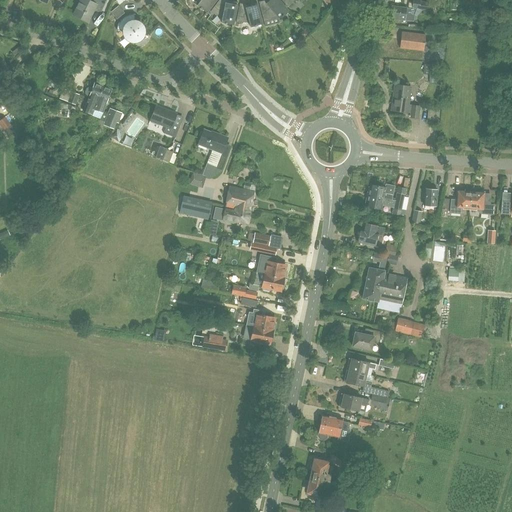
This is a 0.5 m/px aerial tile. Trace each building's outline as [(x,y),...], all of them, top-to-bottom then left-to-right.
[(101,11),(106,0),(90,0),(90,1),(87,0),(81,0),(74,15),(88,22),(95,8),(101,11)] [(198,0),(199,2),(197,5),(200,8),(200,9),(201,10),(202,9),(207,13),(216,0),(198,0)] [(219,0),(211,12),(216,16),(217,15),(222,19),(221,23),(225,23),(225,24),(227,25),(227,24),(234,25),(238,3),(230,1),(228,1),(227,0),(226,0),(219,0)] [(259,3),(264,20),(270,19),(270,18),(276,16),(279,19),(282,16),(283,17),(284,16),(283,15),(288,11),(279,0),(266,0),(265,1),(259,2),(259,3)] [(424,16),(424,10),(432,11),(433,3),(414,0),(413,8),(392,6),(391,18),(413,21),(414,14),(416,15),(424,16)] [(240,4),(236,22),(243,24),(243,22),(249,24),(250,27),(254,26),(255,27),(256,27),(256,26),(263,24),(257,3),(257,2),(249,4),(247,5),(246,5),(240,4)] [(118,6),(112,11),(117,17),(123,12),(118,6)] [(118,29),(123,30),(123,31),(123,32),(123,33),(124,34),(124,35),(124,36),(125,37),(126,38),(126,39),(128,40),(129,41),(131,42),(132,42),(133,42),(135,42),(136,42),(138,41),(140,40),(141,40),(141,39),(142,38),(143,37),(143,36),(144,36),(144,35),(144,34),(145,33),(145,32),(145,31),(145,30),(144,29),(144,28),(144,27),(143,27),(143,26),(142,25),(142,24),(141,24),(141,23),(140,23),(139,22),(138,22),(136,21),(135,21),(134,16),(135,16),(135,15),(134,15),(132,15),(131,15),(128,16),(127,16),(126,16),(124,18),(123,18),(121,20),(121,21),(120,22),(119,23),(119,24),(118,25),(117,27),(117,28),(117,29),(117,30),(118,29)] [(304,29),(298,34),(303,40),(309,35),(304,29)] [(425,51),(426,35),(403,32),(401,48),(425,51)] [(95,110),(103,86),(95,83),(93,89),(90,87),(88,88),(87,89),(85,92),(85,94),(87,96),(90,97),(86,106),(85,106),(83,111),(92,115),(95,110)] [(411,87),(395,85),(392,111),(408,113),(408,112),(412,112),(411,118),(418,119),(420,107),(413,106),(412,107),(409,107),(411,87)] [(112,89),(103,86),(95,110),(92,115),(92,116),(100,120),(100,121),(104,122),(103,125),(114,129),(117,123),(119,124),(123,113),(110,108),(107,114),(103,113),(112,89)] [(76,105),(80,95),(72,92),(63,89),(59,99),(68,102),(76,105)] [(173,124),(177,115),(156,107),(150,121),(166,127),(163,134),(175,138),(180,127),(173,124)] [(15,131),(11,125),(5,117),(0,120),(0,124),(8,136),(15,131)] [(111,137),(118,142),(121,140),(119,132),(120,131),(117,128),(111,137)] [(228,138),(218,134),(217,135),(204,130),(198,144),(223,153),(228,138)] [(164,161),(168,150),(160,147),(156,159),(164,161)] [(227,157),(221,155),(216,168),(222,170),(227,157)] [(202,175),(211,178),(222,170),(216,169),(216,167),(206,163),(202,175)] [(197,186),(207,187),(208,177),(198,176),(197,186)] [(370,185),(368,196),(391,200),(394,186),(385,184),(385,188),(370,185)] [(236,209),(251,212),(255,193),(230,188),(226,208),(236,210),(236,209)] [(425,205),(435,205),(436,190),(426,189),(425,205)] [(461,206),(463,207),(469,207),(471,190),(462,189),(462,192),(457,192),(457,200),(452,200),(451,199),(449,213),(451,213),(461,214),(461,206)] [(471,190),(469,207),(476,208),(477,208),(477,211),(480,214),(494,215),(494,205),(483,204),(483,194),(479,193),(479,191),(471,190)] [(396,193),(393,209),(405,212),(408,198),(404,197),(405,194),(396,193)] [(184,196),(180,214),(208,220),(212,202),(184,196)] [(390,206),(391,200),(368,196),(366,206),(381,209),(382,204),(390,206)] [(511,201),(502,201),(501,213),(511,214),(511,217),(511,201)] [(213,219),(223,221),(234,223),(234,221),(248,224),(251,212),(236,209),(236,210),(226,208),(226,209),(215,207),(213,219)] [(412,222),(419,223),(422,212),(414,210),(412,222)] [(211,221),(208,234),(215,235),(218,223),(211,221)] [(358,242),(374,246),(380,247),(385,228),(377,226),(366,224),(364,232),(361,231),(358,242)] [(487,243),(494,243),(495,231),(488,231),(487,243)] [(253,243),(266,246),(269,247),(271,236),(255,233),(253,243)] [(440,260),(443,260),(446,245),(442,245),(440,245),(440,244),(438,243),(438,242),(432,240),(430,259),(437,261),(437,260),(440,260)] [(265,253),(266,246),(253,243),(252,243),(250,250),(265,253)] [(385,253),(388,254),(396,256),(398,246),(387,244),(385,253)] [(465,260),(466,246),(454,245),(453,260),(465,260)] [(260,254),(256,273),(266,275),(284,279),(284,278),(286,278),(288,272),(286,271),(287,266),(276,264),(277,258),(260,254)] [(388,254),(387,263),(396,266),(398,256),(388,254)] [(378,302),(384,273),(384,271),(369,267),(362,298),(378,302)] [(453,279),(457,279),(458,279),(459,269),(447,268),(447,274),(453,275),(453,279)] [(249,289),(257,291),(259,285),(263,286),(263,288),(264,288),(264,289),(270,291),(270,290),(270,289),(282,291),(284,279),(266,275),(256,273),(253,284),(250,284),(249,289)] [(407,278),(384,273),(378,302),(377,308),(400,313),(401,304),(407,278)] [(256,300),(257,292),(232,287),(231,294),(256,300)] [(256,308),(258,301),(240,298),(239,305),(243,306),(243,305),(256,308)] [(257,315),(254,328),(273,332),(273,331),(275,331),(276,325),(275,324),(276,318),(257,315)] [(395,331),(409,335),(410,335),(421,338),(424,325),(413,322),(398,318),(395,331)] [(271,344),(273,332),(254,328),(253,333),(247,332),(246,339),(252,340),(255,341),(255,343),(255,344),(260,345),(261,344),(268,345),(269,343),(271,344)] [(371,350),(372,343),(379,344),(382,332),(365,328),(364,334),(355,332),(352,346),(371,350)] [(222,337),(210,335),(209,338),(205,337),(203,347),(225,350),(227,341),(222,340),(222,337)] [(376,364),(369,363),(349,358),(346,370),(366,374),(368,368),(375,369),(376,364)] [(380,359),(378,365),(393,369),(394,362),(380,359)] [(370,388),(370,387),(371,383),(364,381),(366,374),(346,370),(343,381),(363,386),(370,388)] [(373,387),(373,388),(372,394),(390,398),(391,395),(385,393),(385,390),(373,387)] [(358,410),(360,403),(367,404),(368,400),(361,398),(341,393),(338,406),(358,410)] [(386,402),(389,403),(390,398),(372,394),(371,400),(386,404),(386,402)] [(348,422),(342,421),(343,420),(321,415),(318,432),(319,432),(318,436),(320,439),(324,439),(326,438),(327,434),(339,436),(341,429),(347,430),(347,429),(348,430),(349,423),(348,423),(348,422)] [(381,429),(382,423),(359,418),(358,425),(370,428),(371,427),(381,429)] [(328,461),(341,468),(345,462),(332,454),(328,461)] [(313,468),(311,476),(329,480),(330,480),(333,466),(327,465),(328,462),(312,459),(310,467),(313,468)] [(321,495),(321,493),(327,494),(333,496),(336,481),(330,480),(329,480),(311,476),(307,495),(316,497),(317,494),(321,495)]
